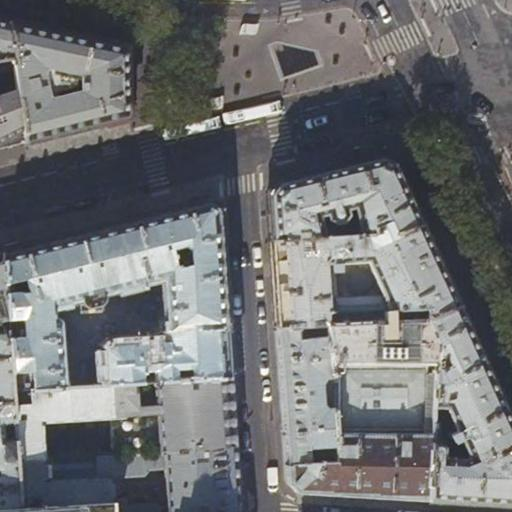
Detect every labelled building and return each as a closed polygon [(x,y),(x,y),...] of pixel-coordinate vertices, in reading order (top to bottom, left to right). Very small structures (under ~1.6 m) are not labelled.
[(0,57),(12,54),(6,21),(0,19),(0,57)] [(125,46),(64,33),(12,22),(6,21),(12,54),(24,146),(74,132),(126,116),(126,79),(125,46)] [(0,150),(24,146),(12,54),(0,57),(0,150)] [(399,232),(420,222),(404,188),(392,162),(379,156),(323,170),(275,182),(266,194),(269,240),(399,232)] [(430,189),(427,182),(424,181),(423,180),(420,181),(421,182),(420,185),(423,192),(426,193),(427,195),(429,194),(429,192),(430,189)] [(217,208),(205,199),(134,217),(91,227),(22,245),(0,250),(0,258),(2,283),(22,278),(26,290),(2,292),(4,318),(26,316),(26,324),(22,324),(22,337),(6,337),(9,390),(18,389),(29,389),(31,388),(64,386),(60,322),(56,317),(52,317),(51,307),(79,300),(80,303),(83,305),(86,306),(98,304),(101,302),(103,299),(103,294),(160,280),(164,339),(108,342),(103,349),(104,384),(140,382),(139,370),(154,369),(154,381),(173,380),(173,368),(189,367),(189,379),(228,377),(225,327),(220,252),(217,208)] [(437,258),(420,222),(399,232),(269,240),(271,259),(275,328),(426,318),(457,304),(437,258)] [(22,245),(20,237),(0,242),(0,249),(0,250),(22,245)] [(0,400),(10,400),(10,398),(9,390),(6,337),(4,318),(2,292),(2,283),(0,258),(0,400)] [(511,422),(498,392),(457,304),(426,318),(435,344),(426,500),(479,503),(511,505),(511,422)] [(435,344),(426,318),(275,328),(279,389),(285,474),(285,481),(296,492),(361,496),(426,500),(435,344)] [(29,389),(30,402),(10,403),(11,421),(12,438),(14,461),(233,446),(231,414),(228,377),(189,379),(173,380),(154,381),(140,382),(104,384),(64,386),(31,388),(29,389)] [(18,389),(9,390),(10,398),(18,397),(18,389)] [(10,403),(10,400),(0,400),(0,508),(17,507),(16,496),(14,461),(12,438),(1,439),(0,428),(0,421),(11,421),(10,403)] [(16,496),(35,495),(38,498),(39,506),(108,502),(108,504),(112,504),(112,500),(111,489),(110,478),(143,476),(146,473),(146,469),(164,468),(166,511),(236,511),(236,495),(235,482),(235,481),(234,466),(233,446),(14,461),(16,496)] [(112,504),(108,504),(108,511),(159,511),(159,508),(154,504),(128,505),(127,499),(112,500),(112,504)] [(0,511),(108,511),(108,504),(108,502),(39,506),(17,507),(0,508),(0,511)]
